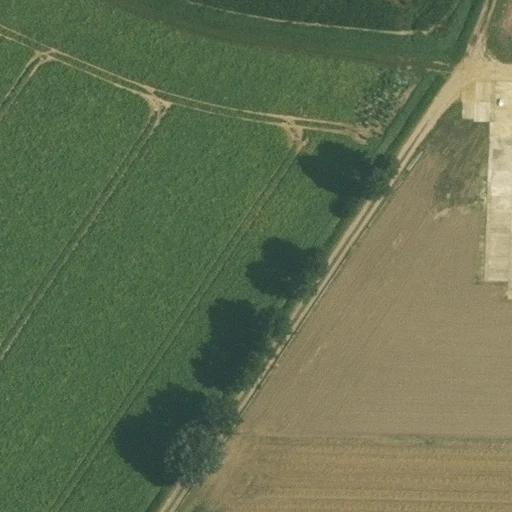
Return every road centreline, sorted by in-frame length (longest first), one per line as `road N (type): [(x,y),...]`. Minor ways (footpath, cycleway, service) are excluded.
road 1 (track): [(169,511),(417,141),(488,0)]
road 2 (track): [(126,0),(197,30),(511,71)]
